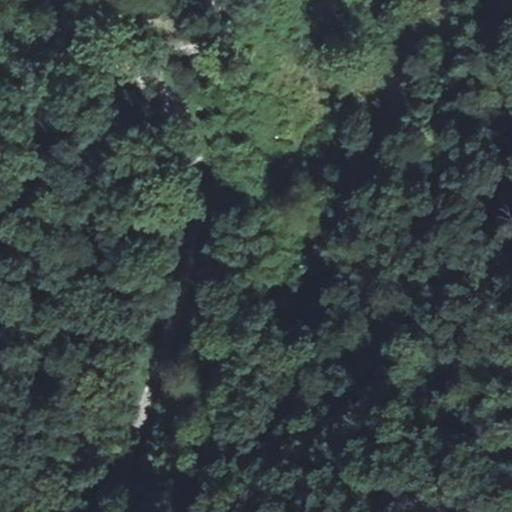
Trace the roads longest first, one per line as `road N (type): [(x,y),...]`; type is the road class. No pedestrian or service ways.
road 1 (track): [(108,511),(167,350),(187,261),(196,184),(180,96)]
road 2 (track): [(180,96),(127,68),(0,68)]
